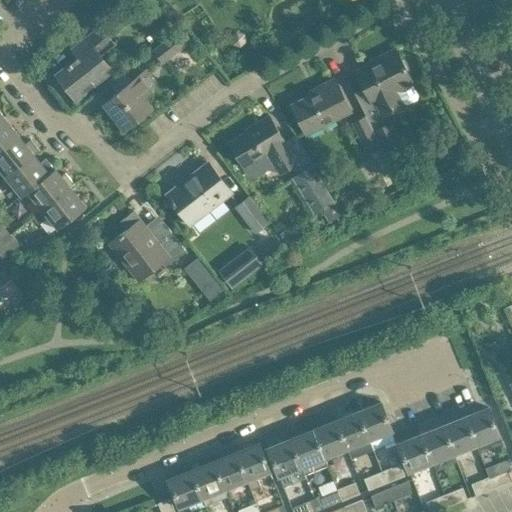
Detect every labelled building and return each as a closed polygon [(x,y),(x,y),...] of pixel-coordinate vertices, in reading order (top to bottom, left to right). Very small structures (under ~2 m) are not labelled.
[(166,22),(158,29),(164,37),(172,30),(166,22)] [(75,97),(111,70),(95,49),(110,38),(100,25),(71,47),(79,56),(57,74),(75,97)] [(153,50),(163,63),(192,41),(182,28),(153,50)] [(380,115),(401,104),(406,105),(414,101),(416,96),(409,83),(411,82),(394,49),(379,56),(381,59),(356,71),(372,102),(373,101),(380,115)] [(145,71),(104,103),(124,128),(150,107),(140,94),(154,83),(145,71)] [(292,105),(306,132),(350,110),(334,79),(316,88),(318,91),(292,105)] [(243,165),(249,175),(256,178),(269,170),(279,171),(294,162),(282,143),(284,141),(268,116),(252,126),(253,127),(229,142),(242,165),(243,165)] [(380,145),(373,132),(366,116),(351,124),(366,152),(380,145)] [(0,150),(19,136),(4,117),(0,120),(0,150)] [(391,122),(373,132),(380,145),(386,157),(404,147),(391,122)] [(7,176),(34,154),(19,136),(0,150),(0,167),(6,176),(7,176)] [(21,195),(48,173),(34,154),(7,176),(6,176),(0,180),(0,187),(3,191),(12,184),(20,194),(21,195)] [(170,202),(173,206),(175,204),(190,223),(230,192),(207,162),(167,194),(172,201),(170,202)] [(320,208),(328,222),(343,213),(334,199),(331,201),(311,166),(293,177),(314,211),(320,208)] [(43,209),(70,187),(74,184),(65,172),(61,176),(55,168),(48,173),(21,195),(20,194),(17,197),(23,204),(33,196),(42,208),(43,209)] [(58,228),(85,206),(70,187),(43,209),(42,208),(33,216),(39,223),(48,216),(58,228)] [(254,233),(269,221),(249,196),(234,207),(254,233)] [(133,274),(147,263),(150,268),(168,254),(172,260),(185,250),(163,222),(150,232),(134,211),(119,222),(125,230),(108,243),(133,274)] [(293,224),(279,234),(287,245),(301,235),(293,224)] [(9,252),(1,242),(0,242),(0,255),(2,258),(9,252)] [(0,274),(0,286),(11,278),(5,271),(0,274)] [(11,278),(0,286),(0,291),(4,297),(17,286),(11,278)] [(358,411),(357,411),(368,438),(390,429),(390,430),(391,430),(380,402),(379,402),(380,403),(358,412),(358,411)] [(465,416),(475,443),(478,442),(482,451),(502,443),(488,407),(487,407),(487,408),(466,417),(465,416)] [(368,438),(357,411),(357,412),(336,421),(335,420),(346,447),(368,438)] [(475,443),(465,416),(464,416),(465,417),(443,426),(443,425),(442,425),(453,452),(475,443)] [(346,447),(335,420),(334,420),(335,421),(313,430),(313,429),(312,429),(323,456),(346,447)] [(453,452),(442,425),(442,426),(421,435),(420,434),(430,461),(453,452)] [(323,456),(312,429),(312,430),(291,439),(290,438),(301,465),(304,474),(327,466),(323,456)] [(430,461),(420,434),(419,434),(420,435),(398,444),(398,443),(397,443),(408,471),(409,471),(408,470),(430,461)] [(301,465),(290,438),(290,439),(268,448),(268,447),(267,447),(283,487),(292,483),(287,470),(301,465)] [(236,451),(247,479),(251,489),(261,486),(256,475),(269,470),(258,442),(257,443),(258,444),(237,452),(236,451)] [(247,479),(236,451),(235,452),(236,453),(214,461),(214,460),(213,460),(224,488),(247,479)] [(224,488),(213,460),(213,461),(213,462),(192,470),(191,469),(190,469),(202,497),(224,488)] [(399,464),(383,471),(385,476),(382,478),(385,483),(404,476),(399,464)] [(202,497),(190,469),(190,470),(190,471),(169,479),(169,478),(168,479),(179,507),(202,497)] [(490,476),(493,482),(490,483),(492,489),(511,481),(507,469),(490,476)] [(385,483),(382,478),(385,476),(383,471),(364,479),(368,490),(385,483)] [(492,489),(490,483),(493,482),(490,476),(471,484),(476,495),(492,489)] [(337,496),(340,495),(338,489),(334,480),(324,484),(328,493),(314,498),(319,510),(340,502),(337,496)] [(407,481),(387,489),(389,495),(392,494),(395,499),(411,493),(407,481)] [(355,482),(338,489),(340,495),(337,496),(340,502),(359,494),(355,482)] [(462,487),(445,494),(448,500),(445,501),(447,507),(467,499),(462,487)] [(395,499),(392,494),(389,495),(387,489),(371,496),(375,507),(395,499)] [(433,511),(447,507),(445,501),(448,500),(445,494),(426,502),(430,511),(433,511)] [(158,503),(161,511),(174,511),(169,498),(158,503)] [(319,510),(314,498),(291,508),(293,511),(313,511),(314,511),(319,510)] [(362,499),(342,507),(344,511),(346,511),(347,511),(362,511),(366,511),(362,499)] [(259,511),(256,503),(238,511),(259,511)]
